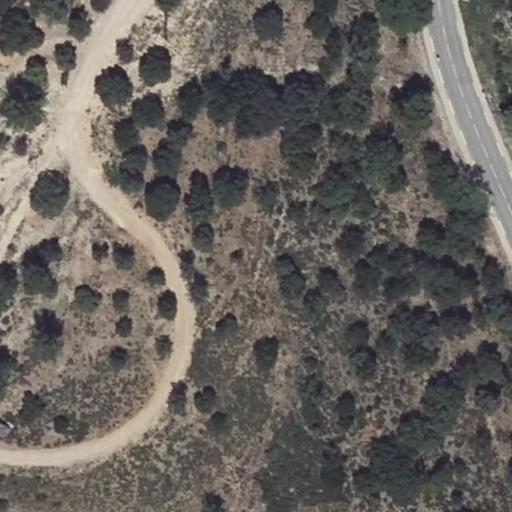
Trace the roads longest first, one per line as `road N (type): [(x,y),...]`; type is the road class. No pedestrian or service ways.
road 1 (track): [(121,0),(82,61),(70,98),(72,175),(167,252),(179,370),(83,446),(0,452)]
road 2 (secondary): [(511,210),(454,66),(438,0)]
